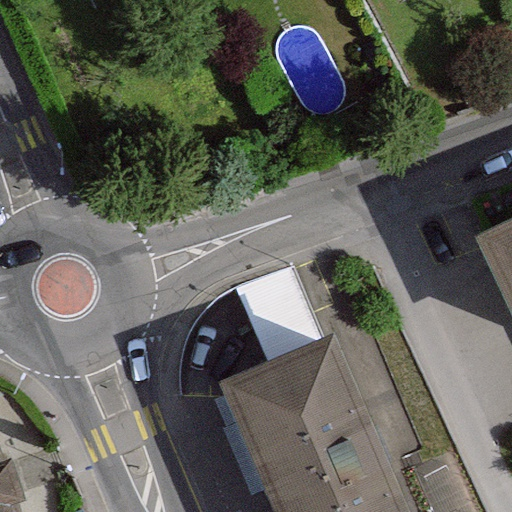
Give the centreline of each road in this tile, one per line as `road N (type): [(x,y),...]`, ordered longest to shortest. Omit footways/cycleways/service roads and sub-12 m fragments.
road 1 (residential): [(511,122),(127,270)]
road 2 (tertiary): [(158,511),(89,345)]
